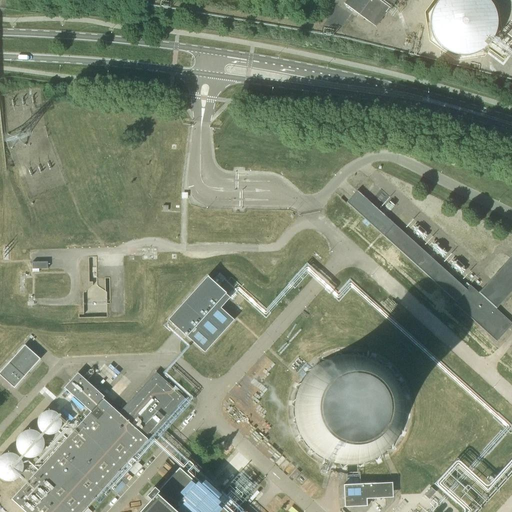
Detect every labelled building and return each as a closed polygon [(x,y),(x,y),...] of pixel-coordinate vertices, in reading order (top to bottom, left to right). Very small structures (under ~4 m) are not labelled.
[(379,28),(399,0),(351,0),(348,6),(379,28)] [(346,203),(382,236),(456,302),(454,303),(497,342),(511,325),(494,309),(511,289),(511,254),(478,293),(470,286),(467,290),(392,224),(392,223),(357,191),(346,203)] [(187,337),(205,353),(234,321),(221,308),(230,298),(226,294),(207,277),(168,320),(169,322),(186,337),(187,337)] [(0,372),(0,375),(14,389),(40,360),(25,345),(0,372)] [(315,455),(335,464),(358,466),(379,458),(396,443),(406,423),(407,400),(399,379),(384,363),(364,353),(341,352),(320,359),(303,374),(294,395),(293,417),(300,438),(315,455)] [(83,511),(95,499),(185,399),(156,373),(119,414),(103,399),(12,500),(25,511),(83,511)] [(6,474),(28,469),(25,454),(22,450),(30,451),(35,450),(48,438),(49,438),(48,433),(54,434),(59,429),(61,411),(53,403),(46,403),(39,409),(39,416),(40,423),(26,422),(18,430),(17,435),(20,446),(7,446),(4,446),(0,449),(0,467),(5,473),(6,474)] [(227,511),(226,511),(215,501),(179,469),(158,492),(153,488),(145,497),(150,501),(139,511),(227,511)] [(391,484),(366,485),(367,500),(392,500),(391,484)] [(367,507),(367,500),(366,485),(345,486),(346,508),(367,507)]
